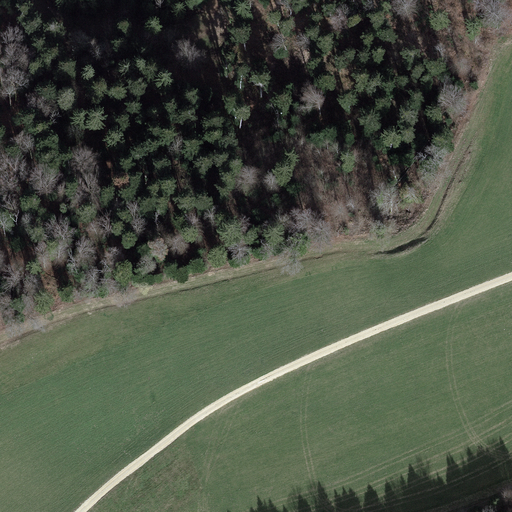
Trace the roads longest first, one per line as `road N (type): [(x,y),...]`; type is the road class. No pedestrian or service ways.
road 1 (track): [(511,278),(257,384),(203,414),(83,511)]
road 2 (track): [(209,0),(203,29),(193,36),(122,25),(62,32),(48,25),(35,0)]
